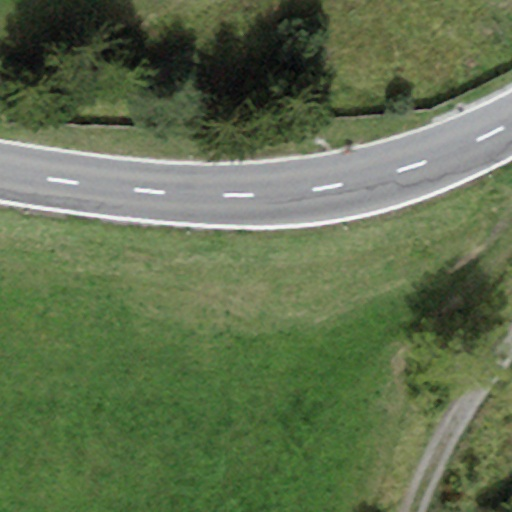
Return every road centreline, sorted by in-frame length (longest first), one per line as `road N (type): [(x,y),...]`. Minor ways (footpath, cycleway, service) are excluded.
road 1 (primary): [(0,171),(170,194),(301,192),(420,166),(511,123)]
road 2 (track): [(511,343),(437,455),(417,511)]
